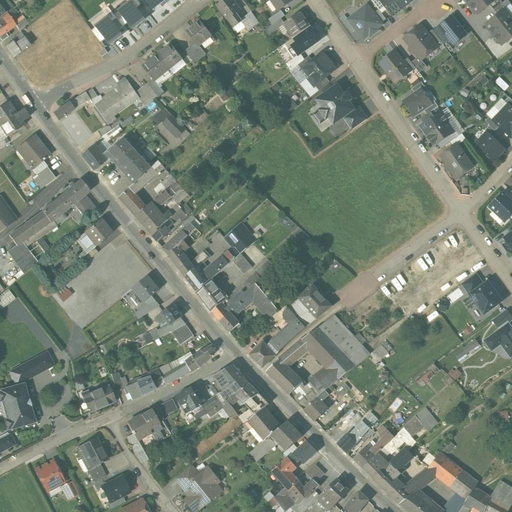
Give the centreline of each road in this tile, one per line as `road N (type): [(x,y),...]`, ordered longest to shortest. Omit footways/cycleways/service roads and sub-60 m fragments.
road 1 (secondary): [(231,349),(33,107)]
road 2 (secondary): [(392,511),(231,349)]
road 3 (residential): [(33,107),(135,57),(204,0)]
road 4 (residential): [(461,214),(357,60)]
road 5 (residential): [(231,349),(202,375),(107,420)]
road 6 (residential): [(461,214),(345,298)]
